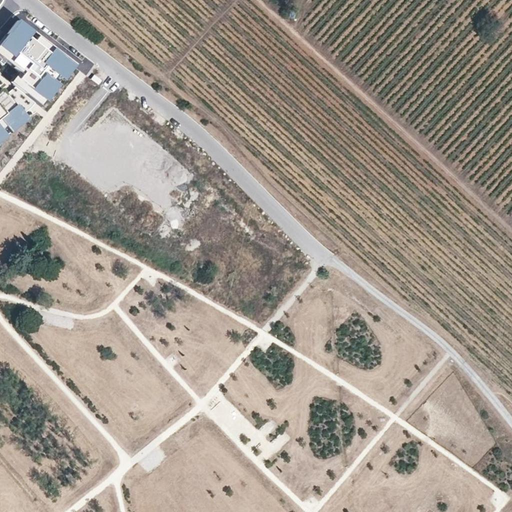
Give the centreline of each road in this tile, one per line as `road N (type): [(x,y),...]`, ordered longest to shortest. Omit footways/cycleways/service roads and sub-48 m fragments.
road 1 (residential): [(30,0),(204,135),(328,254),(441,342),(511,423)]
road 2 (track): [(255,0),(511,232)]
